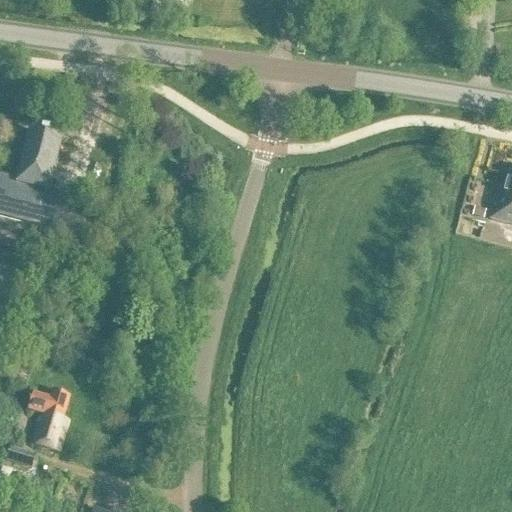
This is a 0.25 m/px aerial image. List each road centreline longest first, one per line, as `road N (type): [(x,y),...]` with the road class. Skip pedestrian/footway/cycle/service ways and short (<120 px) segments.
road 1 (tertiary): [(191,511),(211,330),(286,73)]
road 2 (secondary): [(286,73),(0,36)]
road 3 (secondary): [(286,73),(511,106)]
